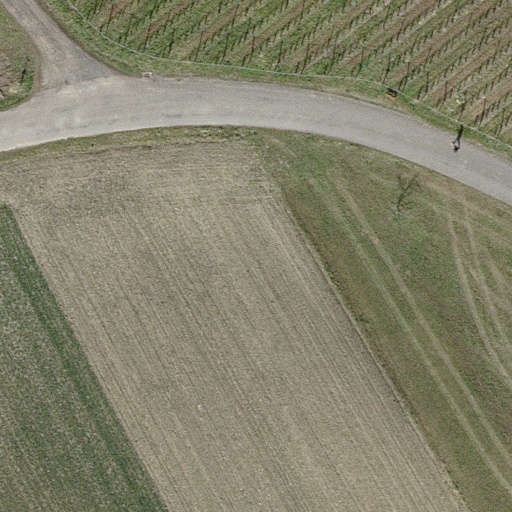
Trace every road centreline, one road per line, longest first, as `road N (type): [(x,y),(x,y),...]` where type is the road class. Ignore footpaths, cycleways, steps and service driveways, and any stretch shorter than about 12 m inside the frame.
road 1 (residential): [(511,186),(418,142),(284,109),(107,102),(0,126)]
road 2 (track): [(107,102),(23,0)]
